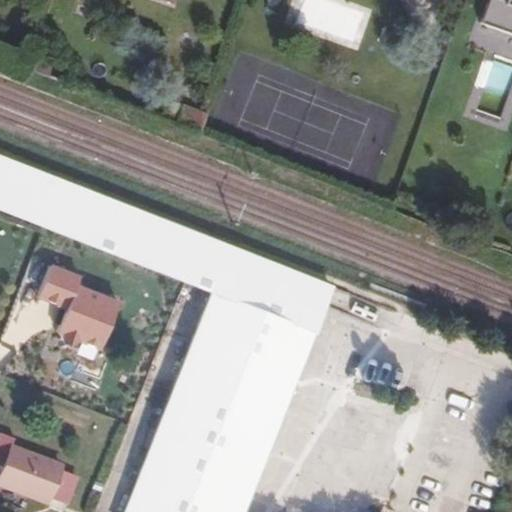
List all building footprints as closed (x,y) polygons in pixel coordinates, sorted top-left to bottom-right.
[(511,0),(495,0),(495,3),(484,0),(478,0),(470,26),(511,40),(511,0)] [(403,112),(408,92),(403,90),(397,110),(403,112)] [(415,94),(408,92),(403,112),(409,113),(415,94)] [(166,108),(157,127),(184,138),(191,118),(166,108)] [(235,511),(321,294),(132,219),(0,166),(0,218),(6,221),(34,233),(87,254),(114,265),(135,274),(170,288),(197,299),(117,511),(235,511)] [(51,270),(38,302),(64,313),(76,281),(51,270)] [(64,313),(53,341),(101,360),(119,312),(72,293),(64,313)] [(348,301),(345,313),(373,320),(376,308),(348,301)] [(53,475),(54,473),(2,455),(0,460),(0,493),(42,508),(43,505),(57,510),(67,480),(53,475)]
